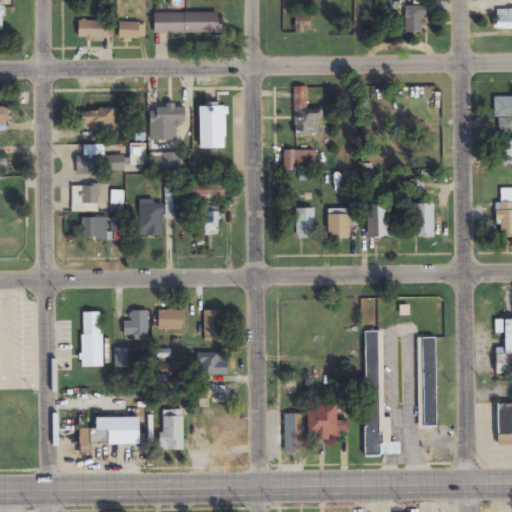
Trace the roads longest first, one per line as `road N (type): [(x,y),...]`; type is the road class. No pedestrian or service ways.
road 1 (residential): [(473,511),(457,0)]
road 2 (residential): [(260,511),(246,0)]
road 3 (residential): [(511,273),(0,281)]
road 4 (residential): [(50,511),(42,0)]
road 5 (residential): [(511,64),(0,70)]
road 6 (secondary): [(511,487),(0,493)]
